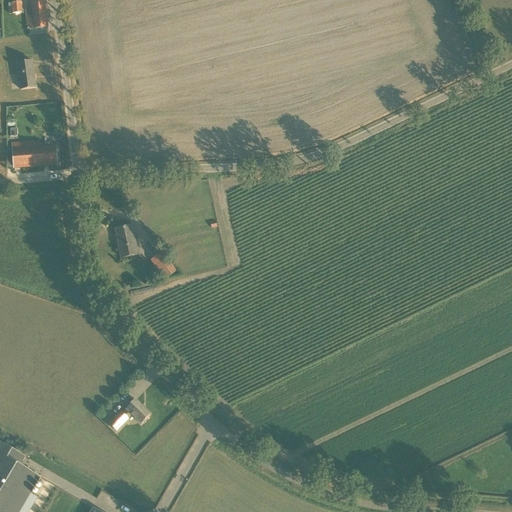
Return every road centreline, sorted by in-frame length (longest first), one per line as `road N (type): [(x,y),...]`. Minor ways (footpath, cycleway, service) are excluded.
road 1 (unclassified): [(444,511),(339,500),(257,461),(109,317),(89,287),(77,173)]
road 2 (unclassified): [(77,173),(279,164),(338,147),(511,64)]
road 3 (unclassified): [(77,173),(55,0)]
